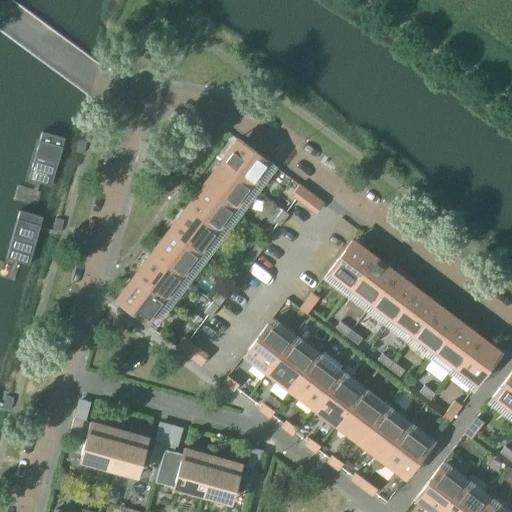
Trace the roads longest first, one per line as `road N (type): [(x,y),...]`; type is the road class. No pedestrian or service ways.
road 1 (residential): [(132,99),(162,94),(240,115),(511,324)]
road 2 (residential): [(65,382),(266,427),(377,511)]
road 3 (residential): [(132,99),(65,382)]
road 4 (residential): [(132,99),(0,8)]
road 5 (residential): [(65,382),(28,511)]
